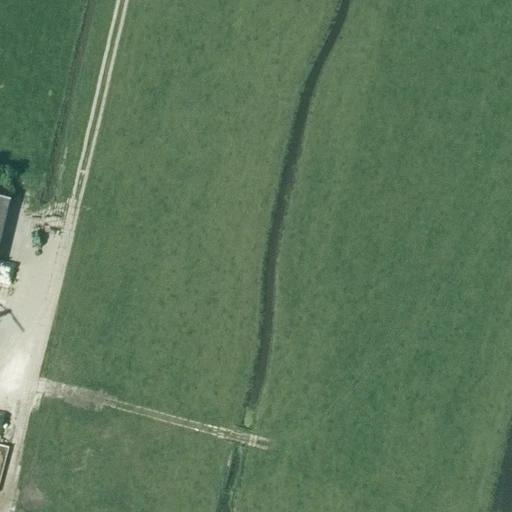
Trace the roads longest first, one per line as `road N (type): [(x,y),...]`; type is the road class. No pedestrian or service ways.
road 1 (track): [(123,0),(42,335)]
road 2 (track): [(30,386),(263,446)]
